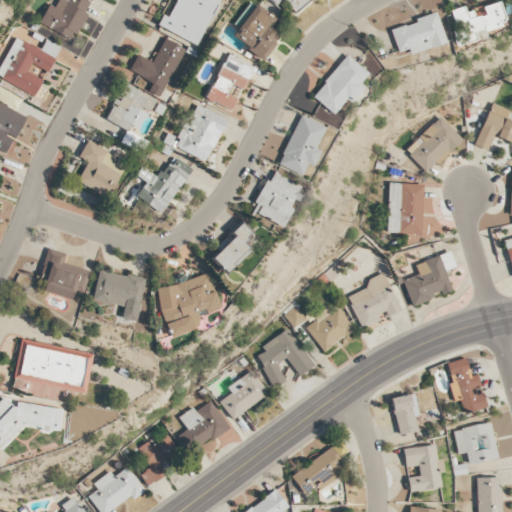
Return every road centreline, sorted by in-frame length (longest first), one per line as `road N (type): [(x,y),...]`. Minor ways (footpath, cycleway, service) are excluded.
road 1 (residential): [(28,208),(136,244),(188,232),(216,207),(295,68),(371,0)]
road 2 (secondary): [(177,511),(381,366),(511,317)]
road 3 (residential): [(0,271),(47,154),(132,0)]
road 4 (residential): [(511,376),(467,221),(469,193)]
road 5 (residential): [(379,511),(375,469),(344,391)]
